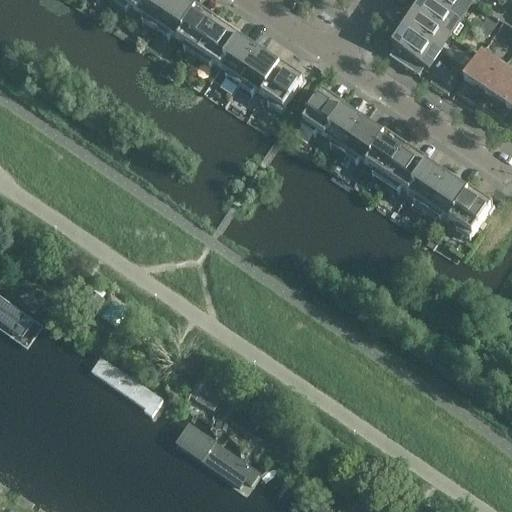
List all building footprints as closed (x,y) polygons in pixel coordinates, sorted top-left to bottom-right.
[(136,16),(147,0),(117,0),(113,5),(126,13),(125,14),(127,15),(129,11),(136,16)] [(155,33),(177,0),(147,0),(136,16),(144,21),(142,25),(143,26),(143,25),(155,33)] [(178,44),(196,17),(198,14),(185,6),(186,4),(180,0),(177,0),(155,33),(168,41),(167,42),(169,42),(171,39),(178,44)] [(474,6),(464,0),(427,0),(426,2),(460,24),(472,6),(474,7),(474,6)] [(460,24),(426,2),(417,16),(416,15),(415,16),(416,16),(450,39),(460,24)] [(197,61),(220,27),(212,22),(212,23),(198,14),(196,17),(178,44),(186,49),(184,53),(185,54),(185,53),(197,61)] [(450,39),(416,16),(406,31),(440,54),(450,39)] [(492,35),(496,28),(487,22),(482,29),(492,35)] [(220,72),(238,45),(240,42),(227,34),(228,32),(220,27),(197,61),(210,69),(209,70),(210,70),(213,67),(220,72)] [(487,42),(492,35),(482,29),(478,36),(487,42)] [(440,54),(406,31),(394,50),(413,63),(425,71),(429,74),(430,73),(428,72),(440,54)] [(239,89),(262,55),(254,50),(253,51),(240,42),(238,45),(220,72),(228,77),(226,81),(227,81),(239,89)] [(262,100),(280,73),(282,70),(269,61),(270,60),(262,55),(239,89),(251,97),(251,98),(252,98),(255,95),(262,100)] [(478,110),(502,76),(504,72),(502,75),(482,58),(480,61),(456,96),(458,97),(478,110)] [(419,80),(425,71),(413,63),(408,72),(419,80)] [(462,79),(467,72),(458,66),(453,73),(462,79)] [(282,118),(300,90),(302,91),(306,84),(296,77),(295,79),(282,70),(280,73),(262,100),(270,105),(268,109),(269,109),(282,118)] [(500,124),(511,105),(511,79),(504,72),(502,76),(478,110),(500,124)] [(325,142),(343,115),(345,112),(332,103),(333,102),(323,95),(318,102),(319,103),(301,130),(314,139),(315,140),(317,137),(325,142)] [(511,132),(511,105),(500,124),(511,132)] [(344,159),(367,124),(359,119),(358,120),(345,112),(343,115),(325,142),(332,147),(330,150),(331,151),(332,151),(344,159)] [(367,170),(385,143),(387,139),(374,131),(375,130),(367,124),(344,159),(356,167),(357,168),(359,164),(367,170)] [(386,187),(409,152),(401,147),(400,148),(387,139),(385,143),(367,170),(374,175),(372,178),(373,179),(386,187)] [(409,197),(427,170),(429,167),(416,159),(417,157),(409,152),(386,187),(398,195),(399,196),(401,192),(409,197)] [(428,214),(451,180),(443,175),(442,176),(429,167),(427,170),(409,197),(416,203),(414,206),(415,207),(416,206),(428,214)] [(451,225),(469,198),(471,195),(458,187),(459,185),(451,180),(428,214),(440,223),(441,224),(443,220),(451,225)] [(470,243),(488,216),(490,216),(495,209),(485,203),(484,204),(471,195),(469,198),(451,225),(458,231),(456,234),(457,235),(457,234),(470,243)] [(95,314),(104,299),(91,291),(82,306),(95,314)] [(114,330),(128,309),(110,296),(97,316),(103,320),(102,321),(114,330)] [(0,297),(0,319),(47,352),(57,337),(0,297)] [(164,404),(99,360),(88,374),(154,418),(164,404)] [(264,471),(193,423),(178,445),(249,493),(264,471)]
